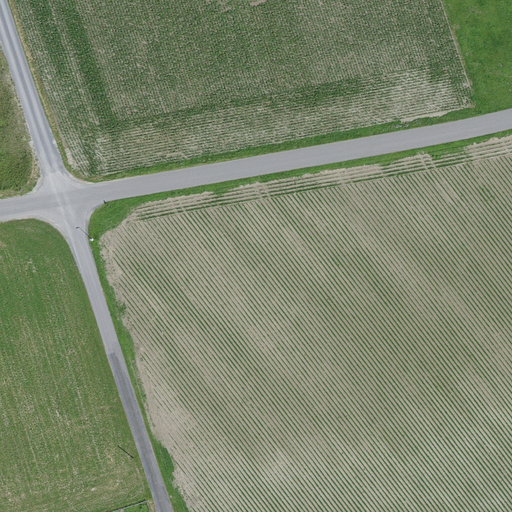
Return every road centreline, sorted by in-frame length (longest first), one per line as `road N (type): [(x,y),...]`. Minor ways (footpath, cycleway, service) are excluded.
road 1 (unclassified): [(511,119),(62,201)]
road 2 (unclassified): [(165,511),(62,201)]
road 3 (track): [(0,8),(62,201)]
